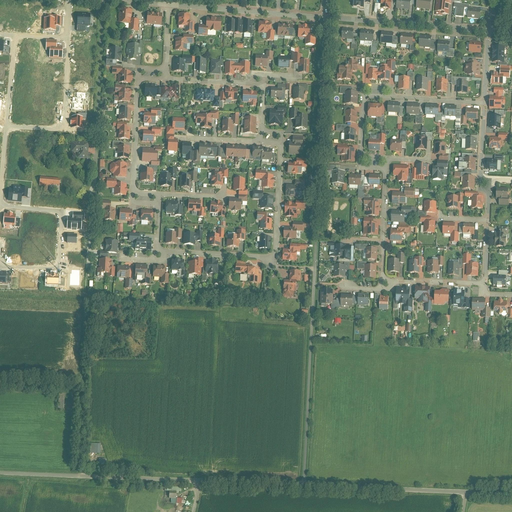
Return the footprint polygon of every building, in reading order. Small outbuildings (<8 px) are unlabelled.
[(382,0),(382,9),(391,10),(391,0),(382,0)] [(411,0),(407,0),(397,0),(397,8),(401,9),(401,8),(410,9),(411,0)] [(431,0),(417,0),(416,8),(430,10),(431,0)] [(450,2),(438,0),(437,11),(444,12),(450,13),(451,5),(451,2),(450,2)] [(464,9),(456,8),(455,17),(464,18),(464,9)] [(480,11),(472,10),(472,9),(469,9),(468,18),(479,19),(480,11)] [(131,12),(120,11),(120,16),(119,16),(119,19),(120,20),(119,23),(130,24),(130,21),(131,12)] [(157,14),(153,14),(148,14),(148,17),(147,24),(160,26),(161,18),(161,15),(157,15),(157,14)] [(189,16),(179,15),(179,16),(178,16),(178,20),(179,21),(179,26),(186,27),(188,27),(188,24),(189,16)] [(220,20),(207,19),(206,27),(206,30),(207,30),(211,30),(210,31),(215,32),(216,31),(220,31),(220,20)] [(138,21),(130,21),(130,24),(129,31),(137,32),(138,21)] [(266,24),(264,24),(264,23),(263,23),(259,23),(258,33),(261,33),(262,34),(264,34),(265,33),(267,33),(270,33),(270,32),(271,24),(267,24),(267,23),(266,23),(266,24)] [(206,27),(199,26),(199,35),(207,36),(207,30),(206,30),(206,27)] [(306,27),(303,27),(299,27),(298,37),(306,38),(309,38),(309,36),(310,27),(306,27)] [(353,31),(343,30),(342,39),(352,40),(353,34),(353,31)] [(274,32),(270,32),(270,33),(267,33),(266,41),(274,41),(274,37),(274,32)] [(373,42),(374,33),(361,32),(360,41),(364,41),(371,42),(373,42)] [(393,34),(382,33),(381,43),(388,43),(392,43),(393,37),(393,34)] [(412,36),(402,35),(401,44),(410,45),(411,45),(412,43),(412,36)] [(315,37),(309,36),(309,38),(306,38),(305,45),(315,46),(315,37)] [(431,38),(420,37),(420,47),(429,48),(430,48),(430,43),(430,41),(431,38)] [(183,40),(176,40),(176,44),(175,44),(175,47),(176,47),(175,51),(185,51),(186,43),(186,41),(183,40)] [(449,44),(439,43),(438,52),(447,53),(448,53),(448,50),(449,44)] [(477,44),(470,43),(470,44),(469,52),(471,52),(472,53),(475,53),(476,52),(480,53),(481,44),(477,44)] [(138,46),(128,45),(128,50),(127,50),(126,54),(129,56),(131,57),(130,60),(135,60),(136,57),(137,57),(138,46)] [(504,48),(492,48),(492,63),(497,63),(503,63),(504,48)] [(120,50),(110,50),(110,59),(110,61),(116,61),(119,62),(120,50)] [(266,57),(256,57),(255,67),(266,67),(266,61),(267,57),(266,57)] [(288,58),(278,58),(278,68),(279,68),(280,68),(282,69),(283,68),(288,68),(289,62),(289,58),(288,58)] [(116,61),(110,61),(110,59),(107,59),(106,67),(113,68),(115,68),(116,61)] [(182,62),(174,61),(174,72),(183,72),(184,64),(184,62),(182,62)] [(206,61),(198,61),(197,64),(197,71),(197,72),(200,72),(199,74),(205,74),(206,61)] [(220,62),(212,62),(211,74),(219,75),(220,67),(220,62)] [(300,62),(299,62),(299,64),(298,73),(308,74),(308,62),(300,62)] [(395,63),(388,63),(387,70),(390,70),(390,72),(395,72),(395,63)] [(471,63),(469,63),(468,67),(465,66),(465,71),(468,71),(468,75),(479,75),(479,69),(478,69),(478,65),(477,65),(477,63),(475,63),(471,63)] [(233,65),(226,64),(225,75),(233,75),(233,73),(233,65)] [(248,64),(241,64),(241,65),(240,73),(240,74),(248,75),(248,64)] [(352,68),(343,67),(343,68),(340,68),(340,73),(343,73),(342,79),(343,79),(351,80),(352,68)] [(500,67),(500,74),(503,74),(503,77),(509,77),(510,67),(506,67),(500,67)] [(387,70),(381,69),(381,73),(380,76),(380,77),(380,78),(380,79),(381,81),(382,81),(383,80),(389,80),(390,72),(390,70),(387,70)] [(377,71),(369,71),(369,80),(376,80),(377,76),(380,76),(381,73),(377,73),(377,71)] [(122,73),(119,73),(119,74),(119,83),(129,84),(129,81),(132,81),(132,76),(130,76),(130,73),(122,73)] [(492,74),(491,85),(503,86),(503,77),(503,74),(500,74),(492,74)] [(407,79),(399,78),(399,90),(408,90),(408,81),(408,79),(407,79)] [(427,80),(417,79),(417,91),(427,91),(427,82),(427,80)] [(446,81),(437,81),(437,92),(446,92),(447,84),(447,81),(446,81)] [(467,83),(458,82),(457,93),(467,93),(467,83)] [(278,85),(277,90),(274,89),(274,90),(271,89),(271,98),(279,98),(278,100),(280,102),(281,102),(282,102),(283,102),(284,101),(285,86),(278,85)] [(156,87),(145,86),(145,91),(144,92),(144,95),(145,96),(146,97),(146,98),(151,98),(152,97),(155,97),(156,97),(156,89),(156,87)] [(172,90),(161,90),(160,97),(160,99),(177,100),(178,87),(173,87),(172,90)] [(298,89),(294,89),(294,100),(303,101),(303,90),(298,89)] [(496,98),(500,98),(500,95),(503,95),(503,90),(494,89),(494,94),(496,94),(496,98)] [(203,91),(197,91),(197,94),(195,96),(197,98),(196,101),(200,101),(201,103),(203,101),(213,102),(214,98),(214,92),(206,91),(205,90),(203,91)] [(236,91),(232,90),(231,90),(228,90),(225,90),(225,94),(225,100),(231,100),(232,101),(234,101),(235,100),(236,100),(236,91)] [(124,91),(118,91),(118,93),(118,96),(119,97),(119,102),(129,102),(129,96),(130,96),(131,95),(131,93),(130,92),(124,91)] [(256,94),(248,93),(243,92),(243,102),(256,103),(256,94)] [(353,93),(348,93),(347,104),(357,104),(357,93),(353,93)] [(490,97),(489,109),(501,109),(501,98),(500,98),(496,98),(490,97)] [(399,105),(388,104),(388,112),(399,113),(399,109),(399,105)] [(382,105),(369,105),(368,117),(377,117),(380,117),(380,116),(381,116),(382,105)] [(419,105),(408,105),(407,114),(416,114),(419,114),(419,105)] [(438,107),(426,106),(426,115),(436,115),(438,116),(438,115),(438,107)] [(456,107),(445,107),(445,116),(450,117),(451,117),(451,116),(455,116),(455,117),(456,110),(456,107)] [(127,110),(120,110),(119,121),(129,121),(130,111),(127,110)] [(477,111),(466,110),(466,117),(466,119),(477,120),(477,111)] [(274,111),(271,111),(270,112),(269,122),(270,122),(270,125),(278,125),(278,123),(281,123),(282,114),(282,113),(277,112),(275,112),(274,111)] [(353,112),(346,111),(346,112),(346,116),(346,123),(355,123),(356,112),(353,112)] [(151,114),(148,114),(147,115),(144,115),(144,124),(149,124),(150,123),(154,124),(155,117),(155,114),(151,114)] [(201,116),(196,116),(196,122),(201,122),(201,129),(210,129),(211,119),(211,116),(201,116)] [(306,117),(297,117),(297,120),(296,120),(295,129),(300,129),(301,130),(305,130),(306,129),(306,117)] [(489,117),(489,129),(500,129),(500,118),(500,117),(494,117),(489,117)] [(249,119),(245,119),(244,134),(246,134),(248,134),(254,135),(255,120),(249,119)] [(184,120),(178,120),(176,122),(173,122),(173,128),(173,130),(183,131),(184,120)] [(231,123),(223,122),(222,133),(232,133),(232,126),(232,123),(231,123)] [(126,129),(119,129),(119,131),(119,139),(129,140),(129,129),(126,129)] [(355,132),(350,131),(345,131),(345,135),(345,141),(355,142),(355,132)] [(152,133),(144,133),(143,142),(153,142),(154,135),(154,133),(152,133)] [(425,139),(417,138),(417,150),(426,150),(426,141),(427,139),(425,139)] [(498,139),(494,139),(493,139),(490,139),(490,148),(500,149),(501,141),(501,139),(498,139)] [(470,140),(466,140),(466,150),(475,150),(476,140),(470,140)] [(173,141),(169,141),(169,143),(168,151),(176,152),(177,141),(173,141)] [(379,142),(370,141),(369,150),(380,151),(380,144),(380,142),(379,142)] [(400,142),(391,141),(391,147),(390,148),(390,149),(391,149),(391,151),(401,152),(402,143),(402,142),(400,142)] [(88,145),(74,144),(74,149),(75,149),(74,152),(79,152),(78,159),(87,159),(87,154),(88,145)] [(191,145),(183,144),(182,148),(182,151),(182,155),(188,155),(190,155),(190,153),(191,145)] [(292,144),(289,144),(289,146),(288,147),(288,148),(289,149),(289,154),(290,154),(291,155),(292,155),(293,154),(299,154),(299,146),(299,144),(292,144)] [(445,145),(436,144),(435,155),(440,155),(445,156),(445,155),(445,145)] [(205,147),(200,146),(199,153),(199,156),(207,157),(208,146),(206,146),(205,147)] [(216,147),(210,147),(210,146),(208,146),(207,157),(215,157),(215,149),(216,147)] [(233,147),(226,147),(226,150),(226,157),(235,157),(236,147),(233,147)] [(246,148),(238,148),(238,147),(236,147),(235,157),(244,158),(245,158),(245,151),(246,148)] [(121,148),(119,148),(119,149),(118,153),(119,153),(119,159),(128,159),(128,148),(121,148)] [(262,148),(253,148),(253,152),(253,157),(254,157),(262,158),(262,150),(262,148)] [(154,150),(143,150),(142,162),(146,163),(150,163),(151,163),(155,163),(155,161),(156,153),(161,153),(161,151),(154,150)] [(271,151),(262,150),(262,158),(261,160),(269,160),(270,160),(271,155),(271,151)] [(347,150),(345,150),(345,152),(338,151),(338,156),(346,156),(346,161),(354,161),(355,150),(347,150)] [(472,160),(465,159),(465,160),(464,170),(474,171),(475,160),(472,160)] [(439,161),(438,161),(438,168),(434,167),(433,176),(433,180),(440,180),(441,177),(447,177),(447,172),(443,172),(444,168),(447,169),(447,162),(439,161)] [(497,161),(487,161),(487,170),(490,171),(494,171),(497,171),(497,161)] [(125,165),(115,164),(115,165),(113,165),(111,167),(111,169),(113,171),(115,172),(114,177),(125,178),(125,165)] [(296,165),(288,164),(288,173),(292,173),(292,174),(295,174),(296,174),(296,173),(300,173),(301,168),(301,165),(296,165)] [(428,167),(417,166),(417,170),(416,177),(417,177),(427,177),(428,167)] [(408,167),(394,167),(394,176),(399,176),(399,177),(401,177),(401,182),(406,182),(407,182),(408,175),(408,167)] [(148,171),(142,171),(141,182),(150,182),(150,178),(152,178),(152,173),(152,171),(148,171)] [(177,171),(169,171),(168,176),(171,176),(171,180),(176,180),(177,171)] [(335,172),(333,172),(333,173),(333,184),(342,184),(343,184),(344,173),(335,172)] [(220,175),(212,174),(211,186),(221,186),(222,178),(222,175),(220,175)] [(168,176),(161,176),(161,187),(171,187),(171,180),(171,176),(168,176)] [(265,177),(263,176),(262,180),(262,188),(271,189),(272,184),(273,184),(273,181),(272,180),(272,177),(265,177)] [(361,177),(350,176),(349,185),(360,186),(361,186),(361,182),(361,177)] [(380,177),(374,176),(371,176),(370,176),(370,178),(369,185),(370,185),(379,185),(380,177)] [(189,178),(181,177),(180,188),(190,188),(191,183),(191,178),(189,178)] [(60,180),(40,178),(40,186),(59,188),(60,180)] [(469,178),(464,178),(463,189),(473,190),(474,178),(469,178)] [(116,180),(107,180),(107,188),(115,188),(115,185),(116,185),(116,180)] [(244,181),(235,180),(234,181),(233,184),(234,184),(234,191),(239,191),(243,192),(243,190),(244,181)] [(116,185),(115,185),(115,188),(115,196),(125,196),(125,186),(116,185)] [(294,187),(291,186),(287,186),(287,197),(298,197),(298,189),(298,187),(295,187),(294,187)] [(507,190),(497,190),(497,199),(500,200),(507,200),(507,199),(507,190)] [(405,194),(393,193),(393,204),(403,204),(403,199),(405,199),(405,197),(405,194)] [(262,198),(261,198),(261,200),(261,209),(264,209),(265,210),(267,210),(268,209),(271,209),(272,198),(262,198)] [(457,198),(450,198),(450,202),(449,203),(449,208),(458,208),(458,206),(459,205),(459,203),(459,198),(457,198)] [(478,198),(472,198),(472,209),(482,209),(482,198),(478,198)] [(238,200),(229,200),(229,209),(232,210),(232,212),(236,212),(236,210),(240,210),(240,202),(240,200),(238,200)] [(110,202),(98,202),(97,210),(105,210),(110,210),(110,202)] [(200,202),(189,202),(188,211),(192,211),(192,212),(196,213),(196,212),(199,212),(199,209),(200,202)] [(177,203),(166,203),(166,206),(165,207),(165,209),(166,210),(166,213),(175,213),(177,213),(177,207),(177,203)] [(220,204),(215,203),(215,204),(211,203),(211,204),(210,205),(210,209),(211,210),(210,213),(218,214),(221,214),(221,209),(222,204),(220,204)] [(435,203),(426,203),(426,208),(425,208),(425,213),(427,213),(435,213),(435,203)] [(300,205),(286,204),(286,211),(286,217),(292,217),(292,214),(296,215),(296,209),(300,209),(300,205)] [(373,204),(368,204),(367,216),(378,216),(378,211),(378,209),(378,204),(373,204)] [(183,208),(177,207),(177,213),(175,213),(175,216),(182,216),(183,208)] [(110,210),(105,210),(105,220),(114,221),(114,210),(110,210)] [(131,211),(120,211),(120,221),(129,222),(131,222),(131,217),(131,211)] [(152,212),(141,212),(141,213),(141,221),(152,222),(152,212)] [(402,213),(392,212),(392,222),(404,223),(404,215),(404,213),(402,213)] [(271,221),(265,220),(266,216),(257,216),(257,221),(261,221),(260,230),(270,230),(271,221)] [(373,219),(364,219),(364,235),(377,236),(377,226),(373,226),(373,219)] [(430,223),(425,222),(425,223),(424,229),(425,230),(425,233),(434,233),(434,223),(430,223)] [(303,224),(294,223),(293,229),(296,229),(296,231),(302,232),(303,227),(303,224)] [(454,225),(444,224),(444,227),(443,228),(442,230),(443,231),(443,234),(444,234),(443,236),(444,237),(451,238),(451,234),(454,234),(454,225)] [(474,226),(464,225),(463,234),(473,235),(474,235),(474,232),(474,226)] [(293,229),(285,229),(284,238),(288,238),(288,240),(292,240),(292,239),(296,239),(296,231),(296,229),(293,229)] [(399,231),(392,231),(391,241),(402,241),(402,231),(399,231)] [(145,240),(144,240),(139,239),(138,239),(139,235),(130,234),(129,239),(129,242),(137,242),(136,250),(150,250),(151,241),(145,240)] [(175,235),(167,234),(166,244),(176,245),(176,239),(176,235),(175,235)] [(499,234),(496,234),(496,239),(495,239),(495,242),(495,243),(495,247),(504,247),(504,244),(505,244),(506,239),(505,239),(505,235),(499,234)] [(194,235),(185,235),(184,245),(194,246),(194,241),(197,241),(197,236),(194,236),(194,235)] [(218,237),(210,236),(209,246),(218,247),(219,239),(219,237),(218,237)] [(237,237),(228,237),(227,247),(237,248),(237,246),(239,245),(239,241),(239,237),(237,237)] [(264,238),(260,238),(259,249),(269,249),(270,239),(264,238)] [(117,242),(106,242),(106,253),(108,253),(116,254),(117,242)] [(291,251),(284,251),(283,260),(288,260),(289,261),(292,261),(293,261),(296,261),(296,260),(297,259),(297,258),(296,257),(296,256),(295,256),(295,250),(300,251),(300,245),(291,245),(291,251)] [(345,247),(335,246),(334,252),(335,252),(335,257),(338,257),(344,258),(344,255),(345,247)] [(367,249),(367,251),(367,260),(376,260),(376,250),(367,249)] [(350,255),(344,255),(344,258),(338,257),(338,263),(344,263),(350,263),(350,255)] [(179,261),(178,260),(176,260),(175,261),(173,261),(172,262),(172,270),(176,270),(176,271),(177,271),(181,272),(183,272),(183,269),(183,263),(182,262),(179,261)] [(110,261),(100,261),(99,270),(100,270),(101,271),(101,274),(103,274),(108,274),(110,274),(110,268),(110,267),(111,267),(111,263),(110,263),(110,261)] [(214,261),(209,261),(209,263),(206,263),(206,267),(206,272),(217,273),(217,263),(214,263),(214,261)] [(398,261),(390,261),(389,272),(399,273),(399,264),(399,261),(398,261)] [(416,262),(410,262),(410,273),(419,274),(420,267),(420,262),(416,262)] [(438,263),(429,262),(428,273),(429,273),(430,274),(432,274),(433,273),(437,274),(438,270),(438,267),(438,266),(438,263)] [(193,264),(189,263),(188,275),(194,275),(195,276),(197,276),(198,275),(199,275),(199,272),(200,268),(200,264),(193,264)] [(470,264),(468,264),(468,265),(467,276),(477,277),(477,272),(478,271),(478,267),(477,266),(477,265),(470,264)] [(458,265),(449,265),(449,275),(458,276),(458,269),(458,265)] [(236,266),(236,272),(243,273),(248,273),(247,276),(250,276),(250,280),(250,283),(257,283),(257,275),(257,271),(255,271),(254,270),(251,270),(251,267),(245,266),(236,266)] [(344,267),(335,266),(335,277),(344,277),(344,271),(344,267)] [(147,267),(136,267),(135,277),(142,278),(146,278),(146,276),(147,267)] [(366,267),(366,270),(365,278),(375,279),(375,267),(366,267)] [(129,268),(118,268),(117,278),(128,279),(129,268)] [(164,268),(154,268),(154,269),(153,270),(153,272),(154,273),(153,277),(162,278),(163,278),(163,275),(164,268)] [(300,272),(292,272),(292,280),(300,280),(300,272)] [(146,278),(142,278),(142,285),(150,285),(150,276),(146,276),(146,278)] [(506,277),(493,276),(493,285),(497,286),(497,287),(501,287),(501,286),(506,286),(506,277)] [(291,281),(290,282),(288,282),(287,282),(286,282),(284,282),(284,284),(284,285),(284,287),(283,289),(284,290),(284,291),(284,297),(288,297),(289,297),(296,298),(296,290),(297,290),(297,289),(296,288),(296,286),(297,285),(297,284),(296,283),(296,281),(291,281)] [(429,289),(416,288),(416,299),(419,299),(419,303),(426,303),(427,303),(427,299),(427,298),(429,296),(429,289)] [(403,289),(397,289),(397,300),(408,300),(409,290),(403,290),(403,289)] [(332,291),(321,291),(321,303),(325,304),(325,305),(331,305),(332,305),(332,301),(331,301),(331,296),(332,296),(332,291)] [(464,292),(454,292),(454,306),(458,306),(458,308),(464,309),(464,300),(464,292)] [(444,293),(435,293),(435,300),(438,300),(437,305),(443,305),(443,300),(444,300),(444,293)] [(368,296),(359,295),(359,297),(358,305),(364,305),(364,306),(368,306),(368,296)] [(352,297),(342,296),(341,300),(341,306),(352,306),(352,297)] [(388,296),(380,296),(380,306),(388,306),(388,296)] [(485,301),(473,300),(473,310),(482,311),(484,311),(484,309),(485,301)] [(500,301),(499,302),(499,303),(495,302),(494,312),(498,312),(498,314),(499,315),(501,315),(502,314),(502,312),(506,312),(506,309),(507,309),(508,308),(508,307),(507,305),(506,305),(506,303),(502,303),(502,302),(501,301),(500,301)] [(413,302),(407,302),(407,304),(404,304),(404,312),(412,313),(413,302)] [(484,311),(482,311),(482,318),(490,318),(490,309),(484,309),(484,311)]
